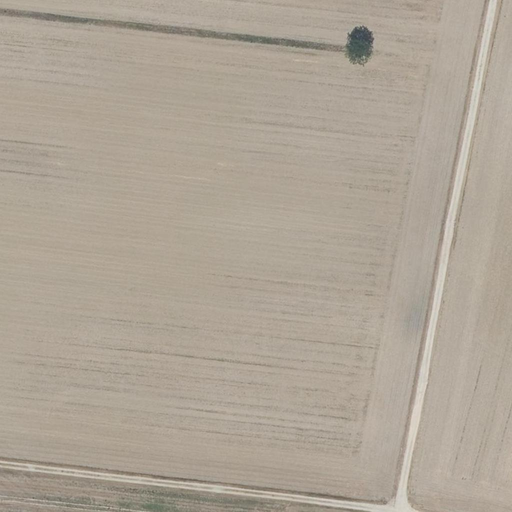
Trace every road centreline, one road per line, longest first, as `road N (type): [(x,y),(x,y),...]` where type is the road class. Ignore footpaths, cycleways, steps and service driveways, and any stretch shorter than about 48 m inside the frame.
road 1 (unclassified): [(401,511),(493,0)]
road 2 (track): [(401,511),(0,463)]
